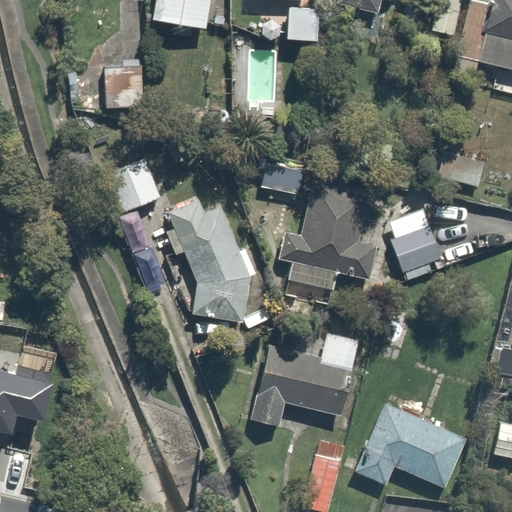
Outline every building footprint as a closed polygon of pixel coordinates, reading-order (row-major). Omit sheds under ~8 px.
[(207,29),(212,0),(158,0),(155,20),(207,29)] [(313,0),(288,0),(286,42),(319,43),(321,0),(313,0)] [(455,38),(464,0),(434,0),(427,31),(455,38)] [(511,73),(511,0),(489,0),(473,63),(511,73)] [(124,61),(68,63),(70,112),(99,111),(98,92),(126,91),(124,61)] [(167,209),(141,157),(98,178),(124,230),(167,209)] [(299,164),(276,159),(270,189),(294,193),(299,164)] [(292,263),(288,283),(333,293),(338,270),(367,277),(377,232),(355,227),(363,191),(315,180),(303,234),(280,229),(273,259),(292,263)] [(210,195),(166,216),(199,281),(193,313),(237,322),(248,268),(210,195)] [(423,213),(385,227),(403,279),(442,265),(423,213)] [(417,314),(394,307),(382,347),(405,354),(417,314)] [(323,358),(267,343),(247,419),(277,426),(284,400),(342,415),(361,344),(329,335),(323,358)] [(511,349),(501,348),(497,373),(511,375),(511,349)] [(0,371),(0,433),(12,436),(17,415),(44,421),(53,385),(0,371)] [(464,441),(388,403),(354,470),(384,485),(394,465),(440,488),(464,441)] [(511,415),(502,413),(493,454),(511,458),(511,415)] [(333,511),(348,447),(315,439),(300,508),(319,511),(333,511)]
